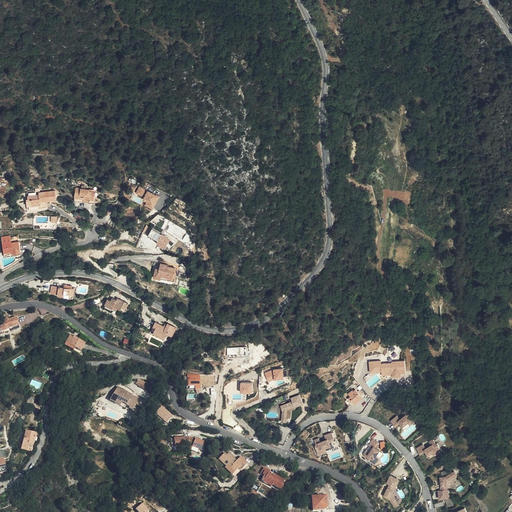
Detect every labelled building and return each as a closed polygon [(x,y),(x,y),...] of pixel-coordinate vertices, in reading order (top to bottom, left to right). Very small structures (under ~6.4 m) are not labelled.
[(300,73),(298,65),(289,67),(290,74),(300,73)] [(90,195),(94,195),(95,186),(89,186),(89,184),(76,183),(74,193),(82,194),(82,195),(90,196),(90,195)] [(139,186),(136,194),(148,199),(145,204),(154,208),(160,194),(139,186)] [(28,193),(28,202),(46,202),(46,195),(56,194),(55,187),(39,187),(39,190),(28,190),(28,193)] [(84,210),(77,207),(75,213),(82,216),(84,210)] [(149,222),(147,228),(157,232),(160,226),(149,222)] [(163,227),(160,226),(156,234),(164,239),(169,230),(163,227)] [(14,250),(19,249),(20,249),(18,238),(1,241),(3,249),(13,248),(14,250)] [(154,263),(152,271),(175,276),(175,273),(172,272),(174,262),(164,260),(164,259),(158,257),(157,263),(154,263)] [(67,284),(62,283),(62,287),(58,286),(46,284),(46,291),(52,291),(52,293),(58,293),(58,292),(68,292),(68,287),(66,287),(67,284)] [(117,304),(119,305),(121,300),(112,295),(111,298),(108,297),(105,295),(103,298),(100,297),(98,302),(106,306),(107,303),(112,306),(114,307),(117,304)] [(15,324),(12,316),(0,320),(0,331),(5,330),(5,328),(15,324)] [(165,330),(169,322),(161,318),(158,322),(150,317),(147,322),(151,324),(148,329),(159,334),(162,329),(165,330)] [(74,345),(80,348),(83,340),(76,337),(76,335),(73,334),(72,336),(69,334),(64,345),(72,348),(74,345)] [(403,361),(396,359),(395,362),(394,362),(393,367),(400,369),(403,361)] [(267,379),(285,377),(284,367),(266,369),(267,379)] [(198,389),(200,376),(189,375),(188,388),(198,389)] [(241,392),(253,392),(253,381),(241,381),(241,392)] [(122,389),(110,388),(105,400),(121,407),(123,403),(126,404),(125,406),(130,407),(132,402),(135,402),(136,395),(135,394),(122,392),(122,389)] [(349,395),(347,397),(352,402),(360,396),(354,389),(351,391),(349,389),(346,392),(349,395)] [(301,401),(297,392),(288,396),(290,399),(278,405),(281,410),(280,416),(285,416),(285,408),(292,404),(292,405),(301,401)] [(26,398),(26,404),(34,407),(35,402),(32,401),(26,398)] [(155,414),(166,424),(173,415),(162,406),(155,414)] [(395,415),(389,420),(394,425),(399,421),(401,424),(406,420),(408,423),(415,418),(409,411),(407,412),(404,408),(401,411),(403,415),(398,419),(395,415)] [(20,445),(25,447),(27,444),(31,445),(34,432),(25,429),(20,445)] [(318,437),(314,438),(315,443),(314,444),(317,453),(325,450),(324,446),(330,444),(328,440),(334,438),(331,431),(324,434),(326,438),(319,441),(318,437)] [(184,440),(183,432),(172,433),(173,442),(184,440)] [(200,446),(203,437),(193,433),(193,434),(188,432),(187,440),(200,446)] [(372,438),(367,444),(372,447),(368,453),(365,451),(362,455),(367,457),(366,459),(374,463),(378,456),(375,454),(378,449),(374,447),(378,441),(372,438)] [(422,443),(415,447),(418,453),(424,450),(426,454),(431,451),(433,454),(440,450),(436,442),(434,443),(432,438),(428,440),(430,444),(424,447),(422,443)] [(230,457),(231,455),(225,450),(223,452),(221,450),(216,456),(224,464),(225,462),(233,469),(237,465),(239,462),(241,464),(245,460),(238,453),(234,457),(232,460),(230,457)] [(225,462),(224,464),(223,465),(230,472),(233,469),(225,462)] [(261,477),(269,482),(277,487),(281,481),(279,480),(281,477),(273,472),(272,475),(270,474),(270,473),(266,470),(267,467),(261,464),(258,470),(261,472),(263,473),(261,477)] [(268,484),(269,482),(261,477),(263,473),(261,472),(258,478),(268,484)] [(453,476),(450,472),(445,475),(439,476),(441,488),(438,489),(439,498),(448,497),(447,488),(446,480),(453,476)] [(388,497),(395,504),(399,501),(391,492),(394,486),(398,478),(390,474),(386,482),(388,483),(383,494),(388,497)] [(248,485),(253,489),(256,484),(251,481),(248,485)] [(323,504),(323,494),(314,494),(308,495),(309,509),(316,508),(316,505),(321,505),(321,504),(323,504)] [(453,498),(446,499),(447,506),(454,505),(453,498)] [(511,511),(511,501),(502,511),(511,511)] [(143,503),(135,509),(137,511),(148,511),(150,511),(143,503)]
